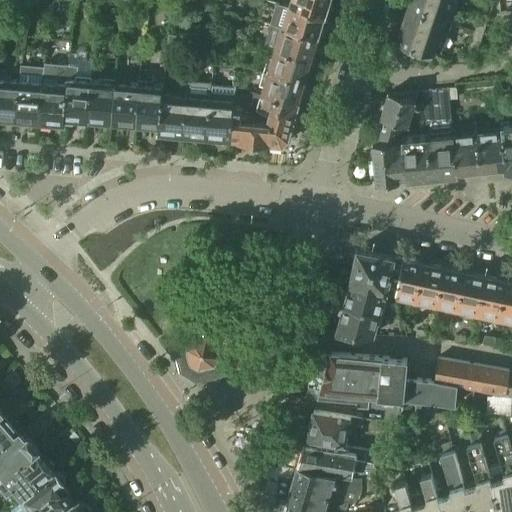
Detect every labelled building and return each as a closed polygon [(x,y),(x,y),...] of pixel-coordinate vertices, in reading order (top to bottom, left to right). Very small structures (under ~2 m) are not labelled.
[(291,0),(290,5),(324,15),(327,5),(330,5),(331,0),(291,0)] [(452,0),(415,0),(414,5),(447,16),(452,0)] [(230,9),(232,4),(222,1),(220,6),(230,9)] [(324,16),(324,15),(290,5),(277,1),(271,22),(283,25),(317,36),(318,34),(320,34),(323,25),(321,25),(323,16),(324,16)] [(447,16),(414,5),(401,43),(421,49),(434,54),(435,54),(447,16)] [(468,52),(477,55),(490,16),(481,13),(468,52)] [(281,25),(274,48),(311,58),(317,36),(283,25),(281,25)] [(170,34),(168,50),(177,50),(178,35),(170,34)] [(251,50),(261,53),(264,45),(254,42),(251,50)] [(274,48),(268,70),(304,81),(311,58),(274,48)] [(434,54),(421,49),(419,56),(432,61),(434,54)] [(68,81),(66,117),(76,118),(78,122),(85,122),(87,119),(90,119),(93,79),(95,59),(87,59),(88,53),(71,51),(70,64),(69,77),(68,81)] [(45,81),(42,121),(42,125),(52,126),(52,122),(66,123),(66,117),(68,81),(69,77),(70,64),(47,62),(46,71),(45,81)] [(28,124),(42,125),(42,121),(45,81),(46,71),(23,69),(22,79),(18,119),(29,120),(28,124)] [(261,92),(265,93),(297,102),(304,81),(268,70),(261,92)] [(0,77),(0,121),(3,122),(6,118),(18,119),(22,79),(0,77)] [(117,81),(93,79),(90,119),(102,120),(101,124),(113,125),(117,81)] [(497,91),(496,79),(462,83),(463,94),(497,91)] [(141,83),(117,81),(113,125),(125,126),(125,122),(137,123),(141,83)] [(164,85),(141,83),(137,123),(139,123),(140,128),(147,128),(149,124),(160,125),(164,85)] [(229,143),(231,138),(232,138),(235,104),(237,86),(212,84),(211,97),(208,136),(220,137),(222,142),(229,143)] [(166,85),(164,85),(160,125),(159,132),(174,133),(173,137),(183,138),(187,94),(174,93),(174,91),(166,90),(166,85)] [(450,98),(458,98),(457,86),(449,87),(450,96),(450,98)] [(424,89),(427,134),(405,137),(409,175),(409,178),(458,173),(453,131),(450,98),(450,96),(449,87),(424,89)] [(269,115),(267,120),(272,121),(271,142),(284,143),(289,137),(298,102),(297,102),(265,93),(261,92),(252,90),(250,98),(259,101),(257,108),(269,115)] [(386,117),(410,124),(419,90),(388,93),(382,116),(386,117)] [(211,97),(187,94),(183,138),(196,140),(197,135),(208,136),(211,97)] [(271,143),(271,142),(272,121),(267,120),(257,119),(258,116),(243,115),(244,105),(235,104),(232,138),(239,139),(239,140),(242,140),(244,145),(251,146),(254,141),(271,143)] [(408,132),(410,124),(386,117),(380,140),(374,140),(374,143),(372,148),(372,153),(376,157),(379,181),(401,179),(401,176),(409,175),(405,137),(398,138),(400,129),(408,132)] [(511,120),(501,121),(502,127),(503,126),(507,165),(507,168),(511,167),(511,120)] [(497,166),(507,165),(503,126),(502,127),(453,131),(458,173),(471,171),(471,168),(486,167),(487,170),(498,169),(497,166)] [(387,290),(397,293),(405,258),(359,248),(351,282),(352,282),(387,290)] [(446,267),(405,258),(397,293),(398,293),(399,298),(438,306),(446,267)] [(487,276),(446,267),(438,306),(479,315),(487,276)] [(511,281),(487,276),(479,315),(511,321),(511,281)] [(346,304),(346,305),(363,309),(363,307),(382,311),(387,290),(352,282),(350,291),(345,292),(343,301),(346,304)] [(346,305),(346,306),(341,307),(339,314),(342,317),(338,332),(375,334),(382,311),(363,307),(363,309),(346,305)] [(418,328),(417,337),(431,339),(433,330),(418,328)] [(178,346),(183,369),(198,378),(220,373),(228,360),(222,337),(209,329),(186,334),(178,346)] [(466,335),(456,334),(455,341),(466,342),(466,335)] [(484,345),(495,346),(496,336),(485,335),(484,345)] [(383,405),(404,407),(407,376),(409,357),(333,351),(320,390),(321,390),(320,399),(357,403),(357,406),(368,407),(369,395),(384,397),(383,405)] [(511,370),(511,371),(509,382),(503,382),(505,368),(439,355),(437,379),(407,376),(404,407),(434,410),(435,402),(458,404),(459,385),(511,393),(511,398),(511,415),(511,414),(511,370)] [(0,447),(22,429),(23,428),(20,423),(18,419),(11,415),(10,416),(5,409),(0,413),(0,447)] [(352,424),(364,426),(365,418),(316,409),(312,423),(311,423),(307,425),(305,433),(307,436),(308,437),(307,440),(348,447),(348,446),(352,424)] [(22,429),(0,447),(0,466),(7,475),(8,475),(38,449),(40,447),(29,434),(27,435),(22,429)] [(479,482),(466,486),(473,511),(502,511),(493,479),(489,467),(478,431),(464,435),(479,482)] [(511,511),(511,449),(507,433),(494,437),(502,463),(489,467),(493,479),(502,511),(511,511)] [(390,452),(378,451),(348,446),(348,447),(307,440),(299,468),(362,477),(364,464),(375,466),(375,464),(394,466),(400,463),(400,453),(390,452)] [(444,511),(473,511),(466,486),(451,440),(441,444),(443,452),(440,453),(452,491),(439,494),(444,511)] [(44,456),(38,449),(8,475),(7,475),(0,481),(9,491),(17,485),(25,494),(55,469),(56,464),(50,457),(44,456)] [(410,490),(414,502),(416,511),(444,511),(439,494),(428,459),(421,461),(425,473),(421,474),(425,485),(410,490)] [(299,468),(285,511),(324,511),(330,494),(337,496),(334,505),(347,509),(350,499),(358,502),(363,488),(379,487),(378,477),(362,477),(299,468)] [(56,470),(55,469),(25,494),(23,496),(32,508),(26,511),(60,511),(75,501),(68,494),(71,491),(65,485),(66,483),(65,482),(66,481),(66,476),(61,471),(57,471),(57,470),(56,470)] [(416,511),(414,502),(410,490),(406,478),(391,483),(395,494),(394,495),(387,505),(385,506),(387,511),(386,511),(416,511)] [(93,511),(88,502),(81,501),(80,498),(75,501),(60,511),(93,511)]
